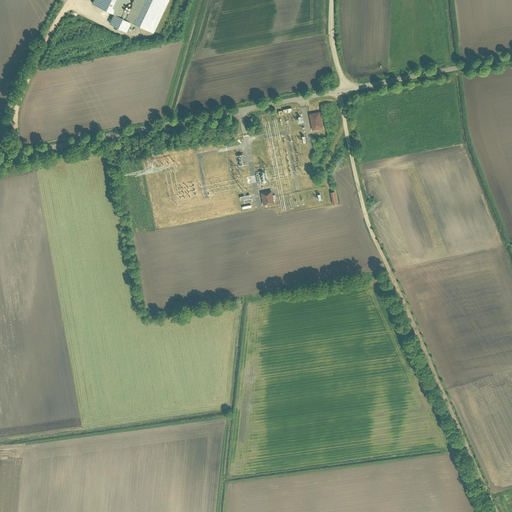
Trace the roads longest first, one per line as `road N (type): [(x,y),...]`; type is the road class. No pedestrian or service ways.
road 1 (residential): [(511,59),(0,158)]
road 2 (track): [(496,511),(371,233),(340,93)]
